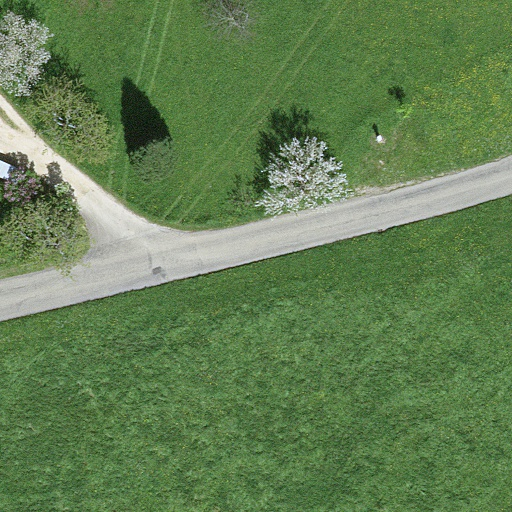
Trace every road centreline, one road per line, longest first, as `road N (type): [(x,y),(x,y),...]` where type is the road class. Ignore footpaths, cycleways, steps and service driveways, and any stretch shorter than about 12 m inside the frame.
road 1 (tertiary): [(511,175),(0,300)]
road 2 (unknown): [(212,251),(0,133)]
